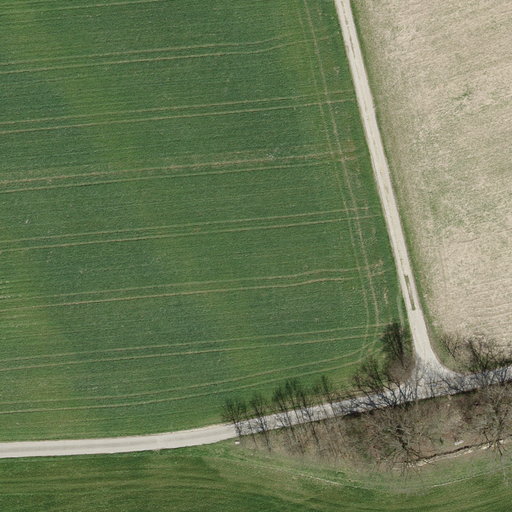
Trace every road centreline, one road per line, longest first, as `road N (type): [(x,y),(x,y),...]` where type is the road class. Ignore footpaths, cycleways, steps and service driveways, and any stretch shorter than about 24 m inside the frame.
road 1 (unclassified): [(0,450),(171,444),(343,415),(511,370)]
road 2 (track): [(426,387),(336,0)]
